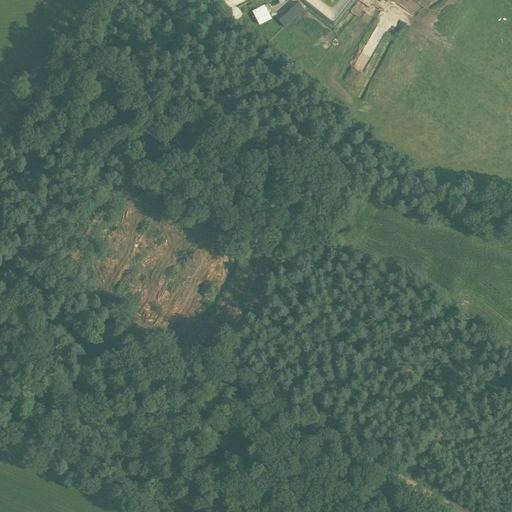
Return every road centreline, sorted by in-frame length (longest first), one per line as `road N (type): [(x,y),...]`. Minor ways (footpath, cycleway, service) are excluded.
road 1 (track): [(448,511),(0,249)]
road 2 (track): [(106,0),(0,109)]
